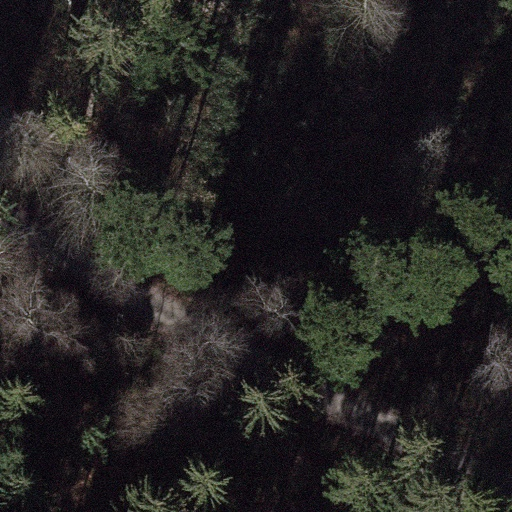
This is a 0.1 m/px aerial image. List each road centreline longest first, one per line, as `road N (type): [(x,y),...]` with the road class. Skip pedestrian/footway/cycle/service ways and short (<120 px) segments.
road 1 (track): [(332,405),(0,213)]
road 2 (track): [(511,492),(332,405)]
